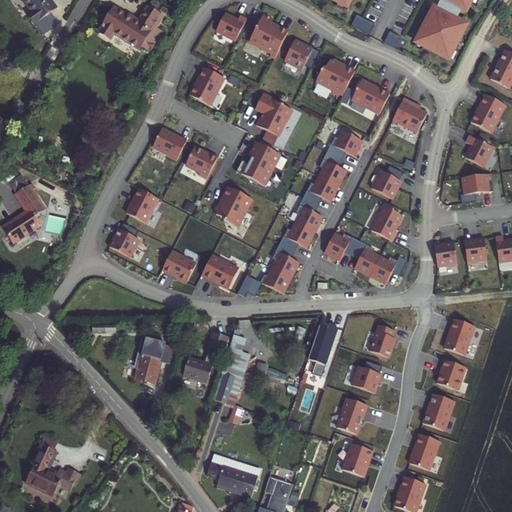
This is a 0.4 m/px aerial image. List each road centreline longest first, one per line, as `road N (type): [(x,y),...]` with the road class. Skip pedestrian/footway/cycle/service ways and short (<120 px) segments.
road 1 (residential): [(277,0),(341,39),(412,68),(440,96),(427,276),(419,292)]
road 2 (residential): [(81,258),(183,43),(217,0)]
road 3 (residential): [(208,511),(40,323)]
road 4 (residential): [(304,307),(182,304),(81,258)]
road 5 (residential): [(371,511),(403,417),(424,318),(419,292)]
road 6 (residential): [(85,0),(0,151)]
road 7 (residential): [(369,151),(312,261)]
